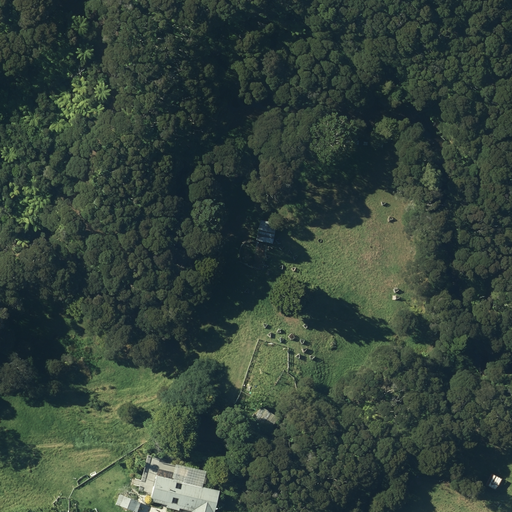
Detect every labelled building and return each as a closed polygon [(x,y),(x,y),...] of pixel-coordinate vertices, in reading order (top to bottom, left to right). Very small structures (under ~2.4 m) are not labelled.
[(254,241),(271,244),(274,224),(258,221),(254,241)] [(375,252),(357,251),(356,271),(375,271),(375,252)] [(341,320),(357,323),(362,303),(346,300),(341,320)] [(242,340),(255,343),(262,316),(249,313),(242,340)] [(252,419),(268,430),(275,419),(259,408),(252,419)] [(179,511),(219,511),(216,511),(221,488),(202,484),(205,470),(179,464),(175,479),(158,476),(153,500),(169,504),(168,506),(180,509),(179,511)] [(483,484),(493,490),(499,479),(488,474),(483,484)] [(117,502),(138,511),(142,500),(121,492),(117,502)]
